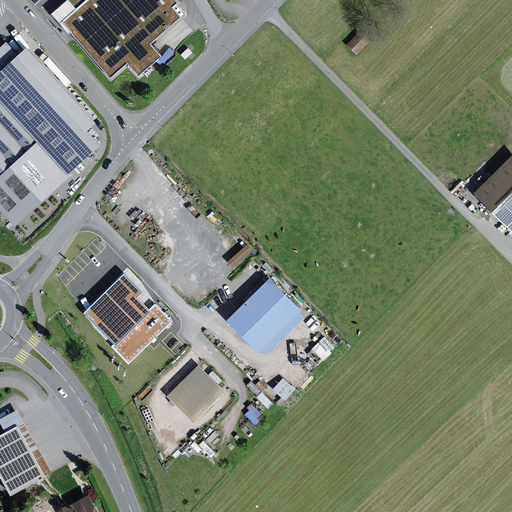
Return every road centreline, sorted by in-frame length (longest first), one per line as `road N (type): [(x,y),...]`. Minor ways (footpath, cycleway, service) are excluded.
road 1 (track): [(263,5),(511,258)]
road 2 (residential): [(131,136),(12,0)]
road 3 (residential): [(131,136),(222,47)]
road 4 (residential): [(58,234),(131,136)]
road 5 (primary): [(130,511),(81,401)]
